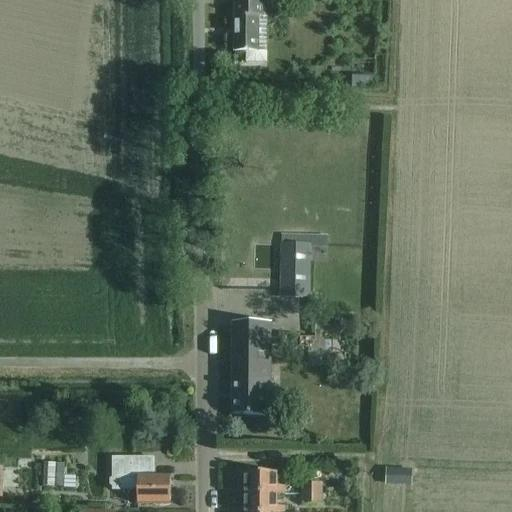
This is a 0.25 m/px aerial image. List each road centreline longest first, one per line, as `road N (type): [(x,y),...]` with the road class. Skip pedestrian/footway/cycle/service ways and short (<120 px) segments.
road 1 (residential): [(201,511),(202,234)]
road 2 (unclassified): [(202,234),(201,0)]
